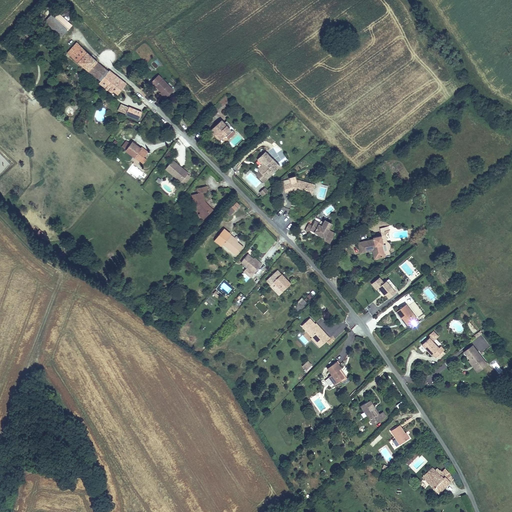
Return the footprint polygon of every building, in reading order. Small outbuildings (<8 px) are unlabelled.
[(69,24),(64,19),(59,14),(49,24),(50,26),(54,22),(57,26),(62,30),(69,24)] [(78,67),(98,82),(107,72),(92,60),(76,44),(66,56),(78,67)] [(107,72),(98,82),(112,93),(113,92),(115,92),(117,91),(118,92),(124,84),(107,72)] [(165,80),(158,85),(163,91),(168,97),(174,92),(165,80)] [(130,116),(137,120),(140,113),(133,110),(130,116)] [(210,129),(214,134),(216,132),(221,137),(229,129),(231,130),(234,127),(226,119),(223,122),(221,119),(210,129)] [(123,139),(117,146),(122,148),(126,141),(123,139)] [(126,141),(122,148),(135,160),(140,155),(141,152),(137,148),(132,144),(132,142),(128,139),(126,141)] [(265,162),(259,169),(267,176),(279,163),(265,150),(260,155),(265,162)] [(165,167),(179,180),(185,174),(187,172),(173,158),(165,167)] [(185,174),(179,180),(183,184),(189,177),(185,174)] [(315,187),(296,181),(295,182),(284,184),(285,193),(294,191),(312,197),(315,187)] [(321,184),(317,198),(324,200),(328,186),(321,184)] [(194,208),(200,213),(202,216),(210,208),(203,201),(202,193),(206,192),(205,186),(196,188),(197,193),(191,195),(194,208)] [(264,187),(258,193),(262,197),(268,191),(264,187)] [(232,207),(236,212),(241,206),(237,201),(232,207)] [(228,212),(233,216),(236,212),(232,207),(228,212)] [(202,216),(200,213),(198,216),(202,220),(212,210),(210,208),(202,216)] [(310,224),(306,222),(303,228),(307,230),(308,228),(323,235),(321,238),(328,241),(331,235),(325,231),(329,224),(322,220),(320,225),(317,223),(318,221),(313,219),(310,224)] [(382,223),(377,225),(379,231),(371,233),(371,235),(356,239),(358,246),(373,242),(376,253),(389,250),(388,245),(390,243),(389,239),(386,235),(382,223)] [(235,235),(226,228),(216,239),(223,245),(225,243),(238,253),(245,246),(235,238),(235,235)] [(372,255),(376,253),(373,242),(358,246),(359,249),(370,247),(372,255)] [(249,267),(251,268),(258,260),(249,253),(242,262),(249,267)] [(258,260),(251,268),(256,273),(264,263),(262,261),(260,262),(258,260)] [(251,268),(249,267),(247,270),(254,276),(256,273),(251,268)] [(285,293),(293,285),(283,275),(280,272),(268,283),(272,287),(275,283),(284,291),(285,293)] [(377,275),(370,281),(375,287),(377,285),(383,293),(385,292),(388,296),(394,290),(384,279),(382,281),(377,275)] [(272,287),(280,296),(284,291),(275,283),(272,287)] [(293,308),(298,313),(307,303),(302,298),(293,308)] [(259,303),(256,306),(264,312),(267,308),(259,303)] [(402,316),(407,323),(414,317),(403,303),(392,312),(397,319),(400,317),(402,316)] [(407,323),(410,328),(418,322),(414,317),(407,323)] [(324,332),(322,329),(320,331),(314,324),(310,320),(303,327),(312,337),(315,335),(318,338),(324,332)] [(437,347),(427,337),(420,344),(429,353),(431,352),(435,357),(442,349),(438,346),(437,347)] [(461,352),(473,368),(478,364),(480,367),(485,364),(470,345),(461,352)] [(307,360),(302,365),(306,369),(305,371),(306,372),(313,365),(307,360)] [(335,383),(339,380),(343,376),(339,370),(341,368),(342,368),(337,362),(328,370),(333,376),(330,378),(335,383)] [(343,376),(339,380),(342,383),(348,378),(341,368),(339,370),(343,376)] [(382,415),(373,400),(364,406),(373,420),(382,415)] [(409,439),(409,438),(406,432),(401,423),(393,427),(398,436),(395,438),(398,444),(409,439)] [(434,443),(428,438),(423,443),(428,448),(434,443)] [(422,452),(419,448),(405,461),(408,464),(422,452)] [(441,473),(440,474),(433,466),(422,477),(438,493),(455,477),(448,471),(444,476),(441,473)]
